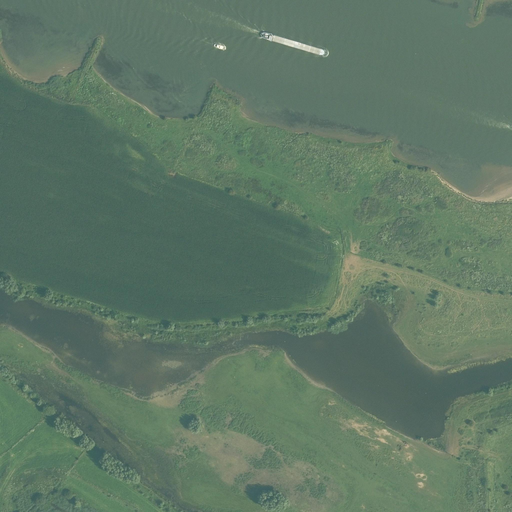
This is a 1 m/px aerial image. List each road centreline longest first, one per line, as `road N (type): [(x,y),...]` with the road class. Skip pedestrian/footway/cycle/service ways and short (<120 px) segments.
road 1 (track): [(161,195),(330,254),(511,300)]
road 2 (track): [(0,496),(6,483),(46,467),(136,511)]
